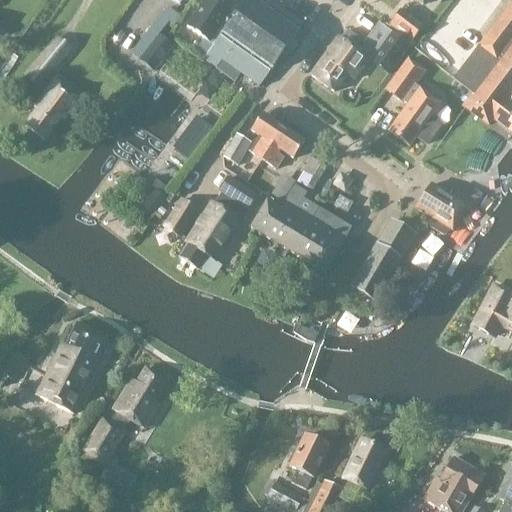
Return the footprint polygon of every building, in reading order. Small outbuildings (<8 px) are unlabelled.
[(219,0),(207,0),(187,29),(213,47),(203,62),(215,70),(221,63),(259,89),(283,55),(296,36),(246,1),(237,13),(219,0)] [(472,96),(462,109),(487,128),(492,121),(511,136),(511,105),(506,101),(511,92),(511,4),(452,82),(472,96)] [(354,12),(348,23),(364,33),(371,23),(354,12)] [(388,28),(410,43),(417,49),(428,36),(422,30),(424,29),(400,12),(388,28)] [(153,76),(174,49),(157,36),(137,61),(138,62),(153,76)] [(388,77),(411,48),(392,37),(370,65),(388,77)] [(72,52),(57,40),(25,80),(39,91),(72,52)] [(369,62),(338,42),(313,82),(336,97),(348,78),(356,83),(369,62)] [(444,57),(439,69),(446,72),(455,54),(429,42),(426,49),(444,57)] [(388,132),(409,147),(420,132),(422,133),(441,108),(413,88),(424,74),(408,62),(385,93),(401,104),(402,103),(407,107),(388,132)] [(37,112),(25,128),(44,142),(61,119),(64,121),(82,96),(58,78),(34,110),(37,112)] [(187,109),(173,139),(192,149),(207,119),(187,109)] [(248,154),(262,164),(283,131),(263,117),(251,133),(264,142),(261,146),(256,143),(248,154)] [(304,145),(283,131),(262,164),(274,172),(282,161),(277,157),(280,153),(293,162),(304,145)] [(237,168),(250,145),(235,136),(222,159),(237,168)] [(148,177),(164,186),(174,169),(159,160),(148,177)] [(311,161),(304,173),(297,184),(311,193),(325,170),(311,161)] [(281,177),(268,199),(280,208),(294,186),(281,177)] [(228,179),(218,194),(247,212),(257,197),(228,179)] [(416,213),(430,221),(427,226),(428,230),(442,238),(446,236),(449,231),(453,233),(465,213),(472,217),(481,201),(459,189),(452,200),(430,188),(416,213)] [(249,229),(252,231),(251,233),(326,276),(352,230),(318,210),(311,222),(300,215),(303,211),(299,209),(302,205),(306,207),(310,199),(294,189),(281,213),(265,202),(249,229)] [(166,201),(154,191),(141,207),(153,217),(166,201)] [(182,201),(162,229),(180,240),(197,213),(182,201)] [(188,245),(178,260),(197,273),(207,258),(214,263),(240,223),(212,204),(186,244),(188,245)] [(363,227),(370,214),(352,205),(345,218),(363,227)] [(414,236),(390,222),(351,290),(375,304),(414,236)] [(424,234),(416,251),(434,259),(442,242),(424,234)] [(511,297),(495,289),(474,330),(497,342),(505,328),(511,331),(511,297)] [(62,348),(37,399),(73,417),(98,366),(95,364),(106,341),(77,327),(65,350),(62,348)] [(22,361),(15,356),(1,376),(11,383),(26,363),(22,361)] [(103,423),(84,454),(101,464),(127,422),(144,432),(158,408),(154,405),(166,385),(146,372),(137,386),(132,383),(113,413),(117,415),(109,427),(103,423)] [(290,470),(296,473),(290,485),(305,492),(311,480),(312,481),(329,449),(307,438),(290,470)] [(385,453),(362,442),(341,481),(364,493),(385,453)] [(453,461),(440,483),(435,481),(422,503),(437,511),(436,511),(463,511),(482,479),(453,461)] [(129,478),(108,466),(97,484),(118,496),(129,478)] [(511,511),(511,467),(496,500),(503,503),(498,511),(511,511)] [(332,511),(343,491),(324,482),(307,511),(332,511)] [(274,484),(265,501),(281,510),(279,511),(303,511),(308,503),(274,484)]
